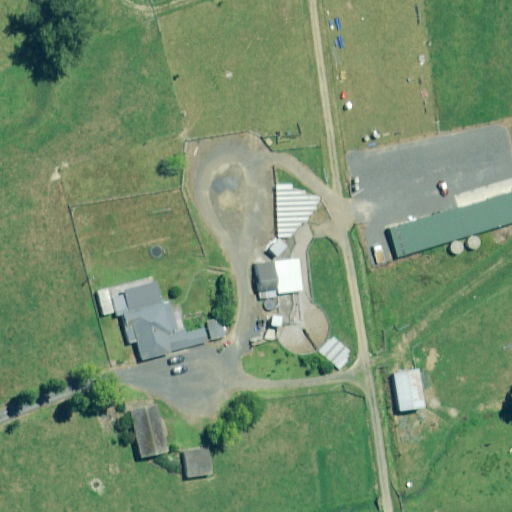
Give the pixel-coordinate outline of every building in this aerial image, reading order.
[(511,221),(511,190),(384,229),(392,258),(511,221)] [(283,247),(275,239),(266,249),(274,256),(283,247)] [(300,290),(296,259),(252,264),(257,299),(275,297),(274,293),(300,290)] [(104,290),(94,292),(100,315),(110,312),(104,290)] [(114,317),(119,316),(127,343),(133,341),(138,361),(205,342),(201,327),(183,332),(181,326),(173,328),(165,301),(136,310),(135,305),(125,308),(122,295),(109,298),(114,317)] [(222,335),(216,317),(203,321),(209,339),(222,335)] [(420,407),(414,370),(390,373),(396,411),(420,407)] [(163,451),(152,406),(126,413),(137,458),(163,451)] [(209,473),(205,448),(179,453),(183,478),(209,473)]
